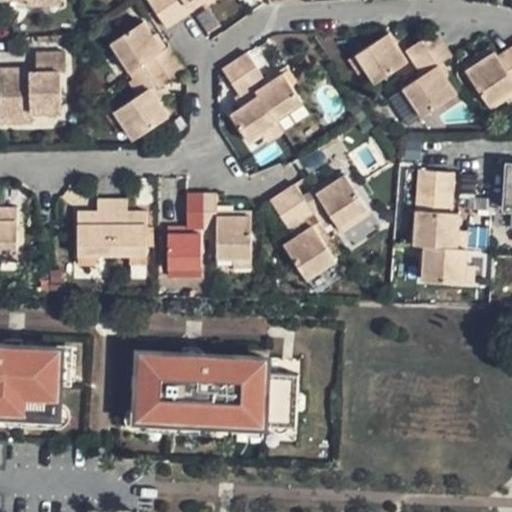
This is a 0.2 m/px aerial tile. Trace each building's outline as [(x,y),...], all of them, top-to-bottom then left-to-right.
[(190,8),(186,2),(188,0),(148,0),(165,24),(190,8)] [(167,44),(161,48),(143,20),(112,40),(122,54),(131,68),(142,60),(147,70),(156,82),(159,86),(185,69),(167,44)] [(460,91),(440,62),(451,54),(435,28),(410,45),(426,71),(406,84),(426,113),(460,91)] [(358,53),(377,81),(412,59),(393,31),(358,53)] [(511,45),(499,54),(495,48),(467,67),(492,104),(506,95),(511,90),(511,45)] [(242,94),(267,77),(248,49),(223,66),(242,94)] [(115,58),(125,72),(131,68),(122,54),(115,58)] [(0,72),(0,119),(34,120),(33,115),(63,115),(63,76),(68,76),(68,56),(38,56),(38,76),(22,76),(22,72),(0,72)] [(133,79),(141,92),(150,86),(156,82),(147,70),(133,79)] [(288,109),(302,100),(283,72),(256,90),(259,95),(230,114),(249,141),(262,132),(277,122),(274,118),(288,109)] [(426,113),(406,84),(391,95),(411,124),(426,113)] [(127,125),(136,139),(170,116),(150,86),(141,92),(116,109),(127,125)] [(293,117),(307,107),(302,100),(288,109),(293,117)] [(109,113),(119,130),(127,125),(116,109),(109,113)] [(0,127),(34,128),(34,120),(0,119),(0,127)] [(254,149),(268,140),(262,132),(249,141),(254,149)] [(453,168),(420,167),(418,193),(451,194),(453,168)] [(359,218),(373,209),(347,170),(328,183),(317,191),(343,229),(359,218)] [(328,183),(325,178),(304,192),(308,197),(317,191),(328,183)] [(325,222),(296,181),(271,198),(291,226),(296,223),(302,232),(297,235),(287,242),(311,276),(339,256),(320,229),(319,227),(325,222)] [(204,225),(219,225),(219,255),(237,255),(253,255),(253,214),(219,215),(219,206),(219,191),(189,191),(189,225),(204,225)] [(417,205),(451,206),(451,194),(418,193),(417,205)] [(0,249),(1,249),(20,249),(19,206),(1,207),(1,196),(0,196),(0,249)] [(132,253),(150,253),(149,242),(149,225),(149,211),(131,211),(131,197),(99,198),(99,211),(80,211),(80,254),(99,254),(132,253)] [(457,243),(459,206),(451,206),(417,205),(416,241),(427,241),(425,274),(467,277),(469,244),(457,243)] [(253,214),(253,207),(219,206),(219,215),(253,214)] [(364,226),(378,216),(373,209),(359,218),(364,226)] [(296,223),(291,226),(297,235),(302,232),(296,223)] [(157,241),(157,232),(171,232),(204,231),(204,225),(189,225),(149,225),(149,242),(157,241)] [(171,232),(171,266),(187,266),(204,266),(204,231),(171,232)] [(476,277),(478,245),(469,244),(467,277),(476,277)] [(1,259),(19,258),(20,249),(1,249),(1,259)] [(132,262),(149,262),(150,253),(132,253),(132,262)] [(81,263),(99,262),(99,254),(80,254),(81,263)] [(237,265),(253,264),(253,255),(237,255),(237,265)] [(187,274),(204,274),(204,266),(187,266),(187,274)] [(61,349),(0,345),(0,412),(58,415),(61,349)] [(267,358),(141,352),(138,419),(298,427),(300,374),(266,373),(267,358)]
